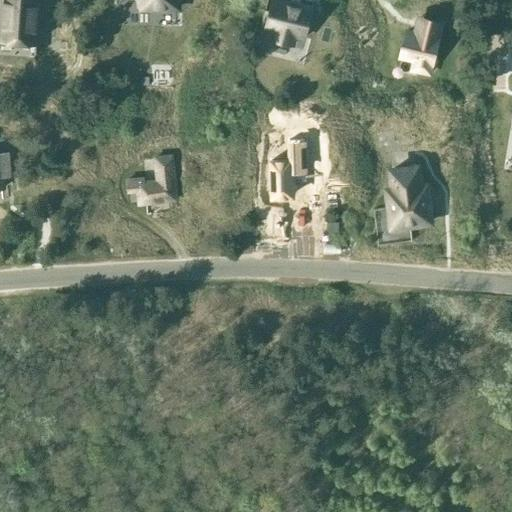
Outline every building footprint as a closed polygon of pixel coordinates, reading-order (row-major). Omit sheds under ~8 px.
[(3,0),(1,40),(36,42),(38,0),(3,0)] [(305,37),(312,9),(279,0),(272,0),(266,27),(275,30),(273,40),(292,45),(295,35),(305,37)] [(406,32),(400,56),(411,59),(408,71),(429,76),(432,64),(438,39),(437,39),(441,22),(422,18),(418,34),(406,32)] [(290,160),(271,161),(272,198),(293,197),(292,174),(305,174),(304,144),(290,144),(290,160)] [(2,177),(9,176),(7,153),(0,153),(0,188),(3,188),(2,177)] [(154,158),(157,181),(144,183),(143,179),(126,180),(127,191),(138,190),(139,204),(175,200),(171,156),(154,158)] [(387,191),(392,227),(430,222),(426,186),(420,187),(417,167),(391,170),(393,190),(387,191)]
